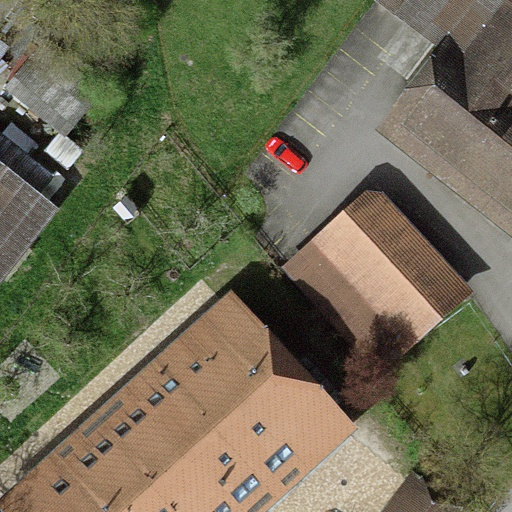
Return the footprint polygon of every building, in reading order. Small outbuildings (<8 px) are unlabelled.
[(511,0),(474,0),(492,14),(405,125),(511,209),(511,0)] [(0,292),(57,224),(0,176),(0,292)] [(368,201),(280,280),(377,388),(472,308),(396,207),(368,201)] [(233,303),(2,511),(283,511),(360,442),(233,303)] [(456,511),(418,481),(393,511),(456,511)]
